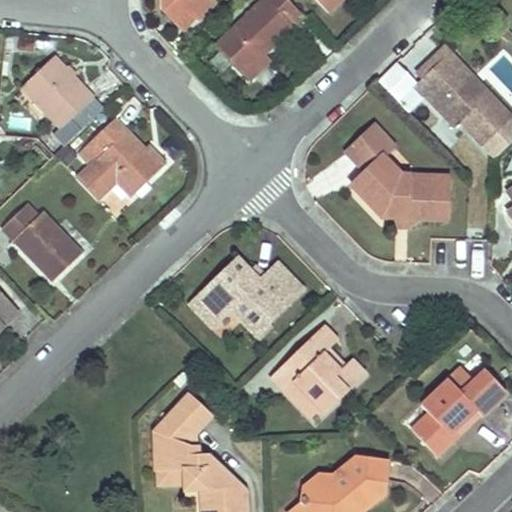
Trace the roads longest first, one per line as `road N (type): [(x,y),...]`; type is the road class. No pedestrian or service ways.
road 1 (residential): [(0,407),(245,171)]
road 2 (residential): [(245,171),(354,277),(381,288),(462,292),(511,329)]
road 3 (residential): [(92,7),(245,171)]
